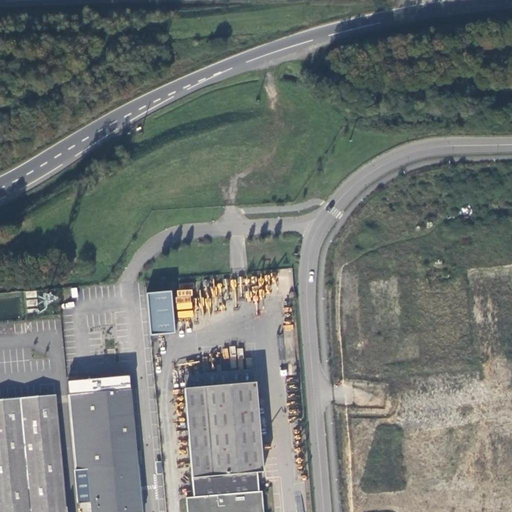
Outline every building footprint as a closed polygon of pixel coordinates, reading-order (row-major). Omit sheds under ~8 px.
[(362,275),(365,336),(403,334),(400,274),(362,275)] [(150,334),(175,332),(172,291),(147,292),(150,334)] [(185,389),(254,384),(253,371),(184,377),(185,389)] [(255,384),(254,384),(185,389),(184,390),(193,498),(186,499),(187,511),(263,511),(261,493),(258,493),(257,474),(262,473),(255,384)] [(130,391),(67,396),(74,472),(86,472),(90,511),(140,511),(136,457),(130,391)] [(0,401),(0,511),(67,511),(67,508),(54,397),(0,401)] [(474,465),(475,501),(511,499),(511,434),(510,435),(509,416),(481,417),(482,426),(397,431),(399,469),(474,465)]
